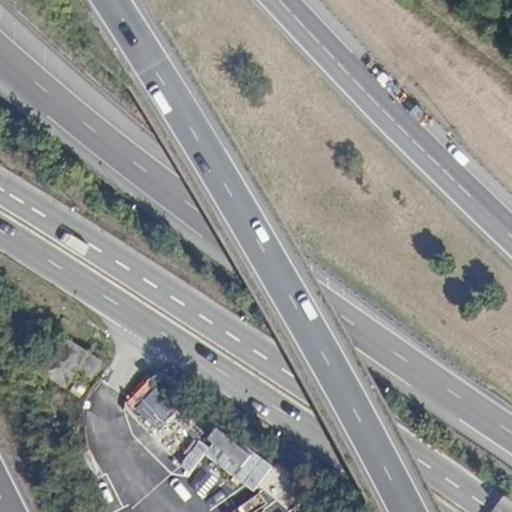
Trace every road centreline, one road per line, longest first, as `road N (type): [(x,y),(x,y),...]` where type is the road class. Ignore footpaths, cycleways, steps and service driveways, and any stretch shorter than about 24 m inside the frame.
road 1 (motorway): [(0,68),(236,258),(511,435)]
road 2 (motorway): [(416,511),(110,0)]
road 3 (primary): [(492,511),(0,191)]
road 4 (primary): [(0,238),(429,511)]
road 5 (motorway): [(511,233),(388,119),(278,0)]
road 6 (unknown): [(120,313),(95,403),(100,425),(164,511)]
